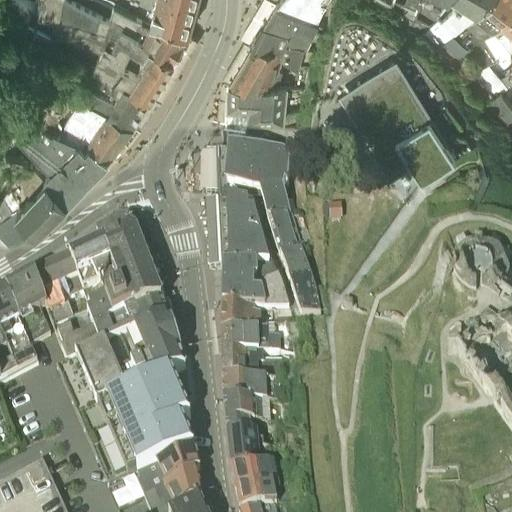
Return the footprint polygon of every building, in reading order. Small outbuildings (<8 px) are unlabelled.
[(126,9),(96,0),(37,0),(34,13),(0,3),(0,21),(27,30),(49,42),(62,47),(89,68),(132,83),(151,93),(172,56),(172,57),(175,53),(174,53),(185,34),(152,20),(141,18),(126,9)] [(186,34),(187,32),(192,13),(195,0),(96,0),(126,9),(141,18),(152,20),(185,34),(186,34)] [(326,32),(332,3),(330,2),(327,0),(278,0),(277,2),(320,26),(319,28),(326,32)] [(373,0),(374,5),(391,13),(395,0),(373,0)] [(402,27),(409,33),(422,0),(395,0),(391,13),(404,21),(402,27)] [(450,0),(422,0),(409,33),(422,42),(442,13),(450,0)] [(487,3),(489,0),(450,0),(442,13),(422,42),(437,55),(476,15),(486,3),(487,3)] [(476,15),(437,55),(455,65),(459,62),(461,61),(499,29),(511,16),(511,0),(489,0),(487,3),(486,3),(476,15)] [(276,2),(266,19),(265,21),(290,33),(287,42),(304,47),(304,48),(312,51),(322,52),(323,39),(315,34),(319,28),(320,26),(277,2),(276,2)] [(476,78),(511,47),(511,16),(499,29),(461,61),(476,78)] [(287,42),(290,33),(265,21),(251,46),(282,50),(280,54),(307,73),(312,51),(304,48),(304,47),(287,42)] [(251,46),(230,82),(260,85),(303,91),(307,73),(280,54),(282,50),(251,46)] [(511,84),(511,47),(476,78),(493,101),(493,100),(511,84)] [(151,93),(132,83),(89,68),(83,83),(115,95),(113,99),(94,92),(90,102),(103,106),(113,108),(137,114),(151,93)] [(430,118),(428,119),(400,73),(351,104),(392,171),(408,161),(420,181),(430,176),(455,160),(430,118)] [(260,85),(230,82),(228,82),(227,120),(231,120),(247,121),(247,119),(285,124),(285,126),(298,127),(299,112),(302,93),(303,91),(260,85)] [(511,121),(511,84),(493,100),(493,101),(483,110),(501,130),(511,121)] [(61,97),(25,85),(21,98),(57,111),(61,97)] [(103,106),(90,102),(89,105),(80,100),(71,116),(61,130),(81,136),(88,141),(105,158),(108,154),(132,122),(137,114),(113,108),(103,106)] [(511,121),(501,130),(511,145),(511,121)] [(67,198),(105,158),(88,141),(81,136),(61,130),(60,133),(32,125),(18,140),(50,171),(47,174),(67,198)] [(251,141),(253,130),(230,126),(228,138),(227,149),(231,150),(249,153),(251,141)] [(315,150),(298,147),(296,160),(301,161),(301,160),(331,164),(334,141),(317,139),(315,150)] [(289,222),(282,186),(286,185),(287,164),(231,155),(226,195),(238,196),(239,189),(254,191),(260,191),(268,224),(269,228),(289,222)] [(0,233),(4,237),(12,244),(35,229),(67,198),(47,174),(44,177),(32,166),(2,197),(0,194),(0,233)] [(221,266),(224,269),(258,266),(269,265),(254,214),(249,214),(248,204),(228,201),(228,200),(226,200),(221,200),(218,202),(218,203),(221,266)] [(341,206),(329,206),(329,223),(343,223),(341,206)] [(104,287),(83,295),(90,314),(52,328),(62,354),(67,366),(75,362),(115,345),(108,325),(135,312),(136,315),(162,305),(140,255),(150,252),(144,229),(138,221),(129,218),(128,218),(119,219),(96,231),(103,247),(111,269),(104,287)] [(301,255),(289,222),(269,228),(280,261),(281,263),(301,255)] [(484,237),(465,245),(452,270),(463,281),(481,284),(500,284),(511,273),(511,272),(500,247),(484,237)] [(103,247),(69,262),(83,295),(104,287),(111,269),(103,247)] [(301,255),(281,263),(289,284),(290,285),(311,278),(301,255)] [(83,295),(69,262),(34,278),(47,310),(45,311),(52,328),(90,314),(83,295)] [(224,269),(223,286),(223,307),(262,305),(263,309),(271,308),(289,305),(281,286),(272,265),(269,265),(258,266),(224,269)] [(4,293),(29,348),(50,337),(42,313),(45,311),(47,310),(34,278),(4,293)] [(311,278),(290,285),(298,305),(302,317),(320,312),(315,294),(324,292),(323,281),(312,282),(311,278)] [(0,295),(0,334),(19,375),(38,366),(29,348),(4,293),(0,295)] [(108,325),(115,345),(168,322),(162,305),(136,315),(135,312),(108,325)] [(262,305),(223,307),(222,333),(243,334),(260,330),(259,322),(258,315),(254,315),(253,310),(263,309),(262,305)] [(271,308),(273,322),(269,323),(269,322),(259,322),(260,330),(269,329),(294,321),(293,319),(289,305),(271,308)] [(511,511),(511,387),(479,336),(484,330),(497,325),(508,327),(511,329),(511,313),(510,313),(495,313),(484,316),(470,323),(457,333),(511,416),(511,505),(510,507),(508,511),(511,511)] [(75,362),(86,386),(97,411),(106,406),(171,378),(185,372),(176,346),(168,322),(115,345),(75,362)] [(243,334),(222,333),(222,356),(262,356),(262,354),(280,353),(279,339),(269,339),(269,329),(260,330),(243,334)] [(0,334),(0,380),(2,384),(19,375),(0,334)] [(262,356),(222,356),(223,379),(258,378),(277,378),(295,357),(281,357),(281,360),(262,361),(262,356)] [(192,449),(183,426),(182,425),(190,421),(182,402),(171,378),(106,406),(116,428),(125,449),(136,475),(137,477),(194,453),(192,449)] [(223,379),(224,403),(269,402),(269,400),(278,400),(277,378),(258,378),(223,379)] [(227,437),(251,435),(250,425),(270,424),(269,402),(224,403),(225,416),(227,437)] [(266,434),(257,434),(251,435),(227,437),(231,475),(270,467),(280,465),(278,446),(275,446),(275,426),(266,426),(266,434)] [(200,474),(194,453),(137,477),(140,483),(137,484),(145,501),(196,476),(200,474)] [(0,511),(64,511),(50,480),(43,464),(0,483),(0,511)] [(280,465),(270,467),(231,475),(236,495),(259,491),(259,487),(286,483),(283,465),(280,465)] [(504,470),(461,488),(470,511),(483,511),(479,501),(511,487),(504,470)] [(177,511),(202,502),(199,487),(196,476),(145,501),(150,511),(177,511)] [(236,495),(239,511),(251,511),(260,510),(261,508),(287,503),(289,502),(286,483),(259,487),(259,491),(236,495)] [(440,511),(449,486),(435,483),(422,511),(440,511)] [(288,511),(287,503),(261,508),(260,510),(251,511),(288,511)]
